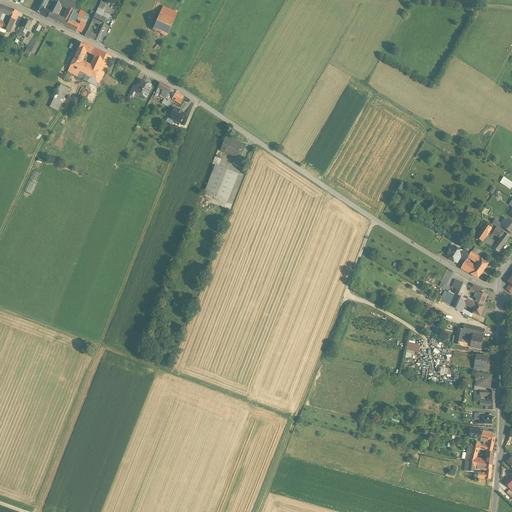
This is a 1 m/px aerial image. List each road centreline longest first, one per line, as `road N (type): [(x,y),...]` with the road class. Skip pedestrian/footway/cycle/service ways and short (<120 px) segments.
road 1 (residential): [(31,14),(178,88),(374,220),(480,284),(498,286)]
road 2 (track): [(0,308),(295,418),(374,220)]
road 3 (track): [(34,511),(196,101)]
road 4 (residential): [(498,295),(495,492)]
